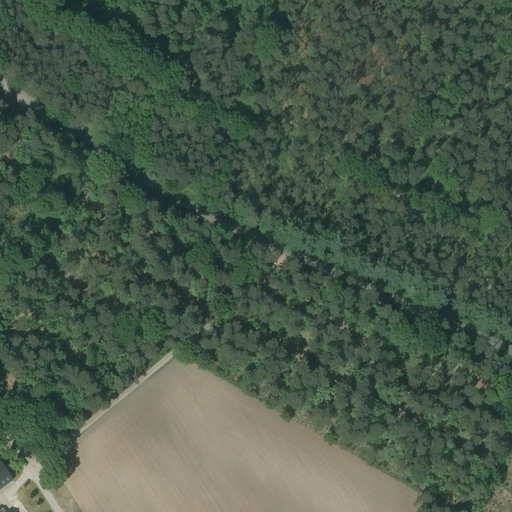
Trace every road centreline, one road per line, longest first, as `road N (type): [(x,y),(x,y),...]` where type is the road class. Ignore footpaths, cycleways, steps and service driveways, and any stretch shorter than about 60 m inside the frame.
road 1 (unclassified): [(0,79),(286,255),(511,354)]
road 2 (track): [(31,467),(286,255)]
